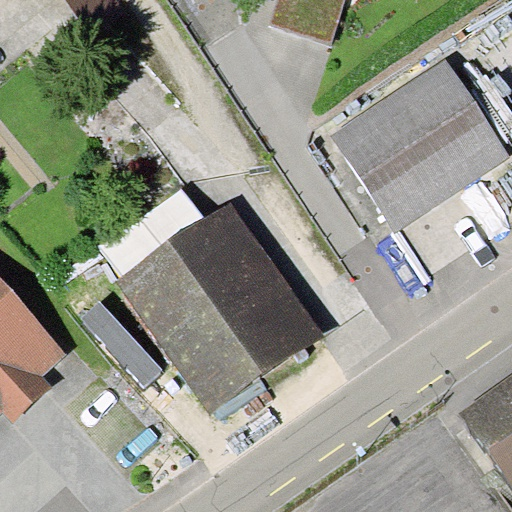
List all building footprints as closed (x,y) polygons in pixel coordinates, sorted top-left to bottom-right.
[(278,0),(270,26),(332,46),(346,0),(345,0),(278,0)] [(445,57),(330,134),(397,232),(511,156),(445,57)] [(231,202),(117,282),(211,415),(325,335),(231,202)] [(67,353),(0,278),(0,411),(12,422),(51,386),(42,376),(67,353)] [(511,371),(458,409),(511,486),(511,371)]
